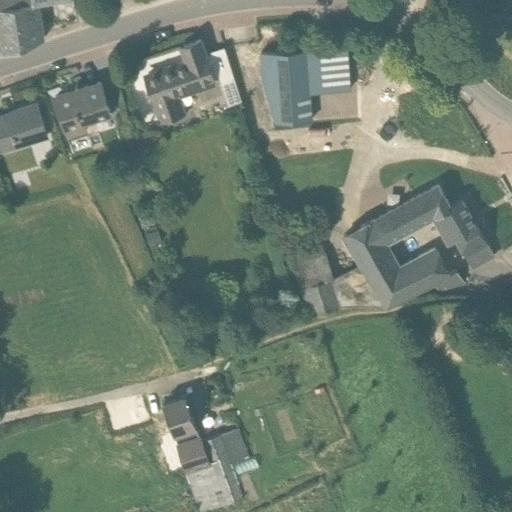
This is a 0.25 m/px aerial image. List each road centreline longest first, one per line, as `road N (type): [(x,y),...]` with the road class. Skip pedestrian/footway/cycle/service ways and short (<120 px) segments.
road 1 (tertiary): [(253,0),(179,13),(0,69)]
road 2 (residential): [(0,422),(203,374)]
road 3 (tertiary): [(503,115),(410,23),(354,0)]
